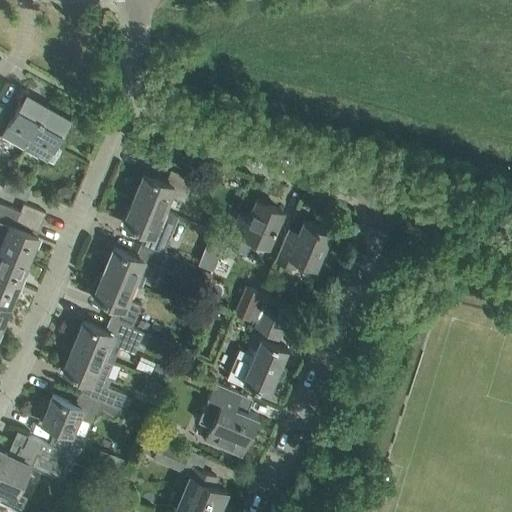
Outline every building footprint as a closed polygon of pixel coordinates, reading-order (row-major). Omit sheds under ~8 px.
[(24,146),(48,108),(25,95),(27,92),(26,91),(2,134),(24,146)] [(68,119),(48,108),(24,146),(47,159),(71,117),(70,116),(68,119)] [(144,171),(133,198),(161,209),(167,195),(183,201),(193,177),(171,168),(166,180),(144,171)] [(8,175),(7,177),(2,188),(26,198),(31,184),(8,175)] [(175,215),(161,209),(133,198),(123,220),(145,229),(139,244),(160,252),(175,215)] [(239,213),(231,231),(227,241),(243,248),(249,235),(267,243),(282,209),(256,198),(248,217),(239,213)] [(20,209),(0,201),(0,218),(13,224),(18,213),(20,209)] [(23,202),(20,209),(18,213),(40,222),(45,211),(23,202)] [(36,233),(40,222),(18,213),(13,224),(36,233)] [(36,233),(13,224),(0,218),(0,248),(27,260),(38,234),(36,233)] [(286,230),(275,256),(295,265),(298,257),(314,264),(329,229),(304,218),(297,235),(286,230)] [(164,254),(160,252),(139,244),(135,254),(113,245),(102,272),(131,283),(138,286),(143,274),(154,278),(164,254)] [(444,254),(445,248),(436,246),(434,252),(444,254)] [(27,260),(0,248),(0,275),(18,283),(27,260)] [(201,252),(197,262),(212,269),(216,259),(201,252)] [(125,298),(131,283),(102,272),(93,294),(115,303),(109,317),(130,326),(139,304),(125,298)] [(18,283),(0,275),(0,301),(8,305),(18,283)] [(243,286),(233,312),(247,317),(253,303),(258,291),(243,286)] [(253,303),(247,317),(255,320),(281,331),(287,317),(263,307),(267,295),(258,291),(253,303)] [(0,325),(8,305),(0,301),(0,325)] [(142,331),(130,326),(109,317),(104,328),(83,319),(72,345),(101,357),(107,343),(133,353),(142,331)] [(240,349),(227,377),(247,386),(248,382),(257,386),(256,387),(264,391),(265,389),(269,390),(287,346),(276,342),(281,331),(255,320),(250,332),(259,336),(252,354),(240,349)] [(112,362),(101,357),(72,345),(62,368),(84,377),(78,391),(100,400),(120,408),(126,392),(106,384),(109,377),(106,375),(112,362)] [(156,360),(151,373),(166,379),(172,366),(156,360)] [(213,380),(198,417),(210,422),(204,436),(242,452),(258,415),(230,402),(235,389),(217,381),(213,380)] [(91,422),(100,400),(78,391),(74,402),(52,393),(41,419),(60,427),(71,431),(77,416),(91,422)] [(159,441),(152,458),(179,468),(186,451),(159,441)] [(44,443),(38,456),(66,469),(72,455),(44,443)] [(29,462),(11,454),(0,448),(0,486),(15,494),(29,462)] [(215,475),(197,467),(191,465),(175,506),(189,511),(216,511),(226,490),(212,483),(215,475)]
